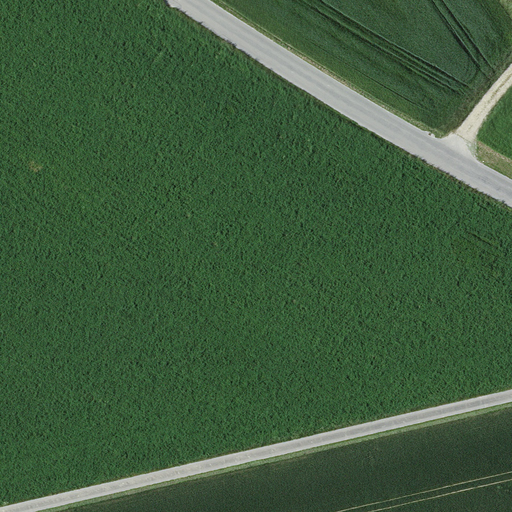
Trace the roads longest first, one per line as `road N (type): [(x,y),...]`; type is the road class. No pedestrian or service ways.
road 1 (track): [(9,511),(511,395)]
road 2 (unclassified): [(511,191),(190,0)]
